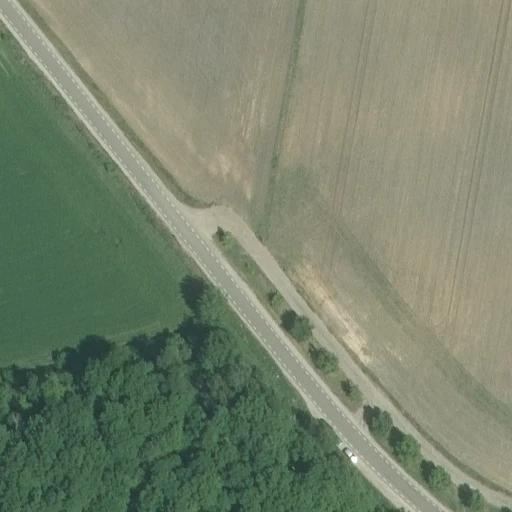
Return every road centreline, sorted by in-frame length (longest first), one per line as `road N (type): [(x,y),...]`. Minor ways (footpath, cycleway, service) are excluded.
road 1 (tertiary): [(411,511),(344,446),(0,8)]
road 2 (track): [(176,233),(211,221),(255,241),(389,412),(511,501)]
